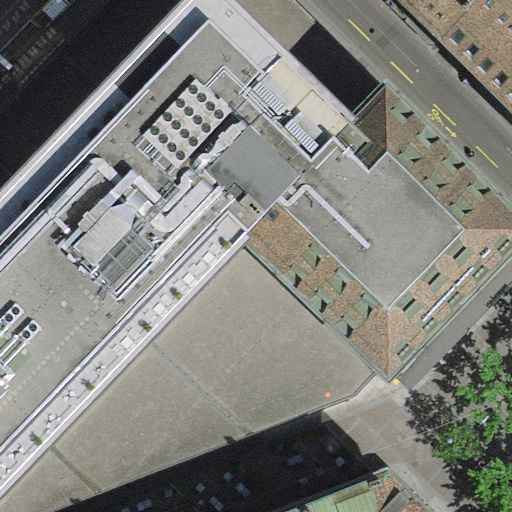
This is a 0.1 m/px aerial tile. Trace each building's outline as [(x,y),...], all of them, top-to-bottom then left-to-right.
[(0,125),(0,491),(246,241),(380,372),(393,383),(466,304),(489,283),(511,257),(511,220),(285,0),(125,0),(88,39),(0,125)] [(402,0),(413,10),(445,40),(485,0),(402,0)] [(511,0),(485,0),(445,40),(507,105),(511,109),(511,0)] [(369,388),(380,372),(246,241),(0,491),(0,511),(57,511),(355,399),(369,388)] [(416,511),(390,486),(316,511),(416,511)]
